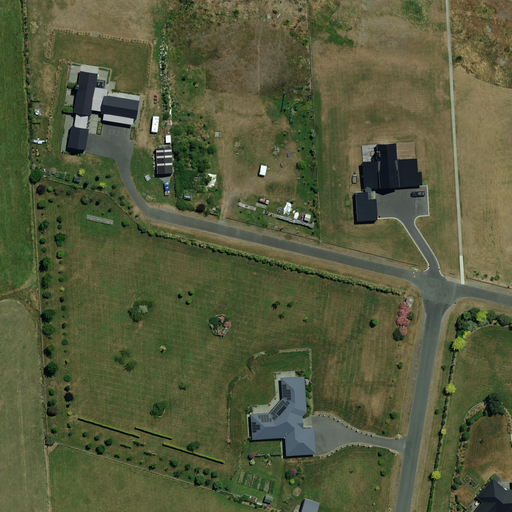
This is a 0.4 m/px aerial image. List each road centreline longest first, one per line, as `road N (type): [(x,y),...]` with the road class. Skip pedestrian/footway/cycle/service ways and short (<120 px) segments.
road 1 (residential): [(437,284),(145,211)]
road 2 (residential): [(401,511),(437,284)]
